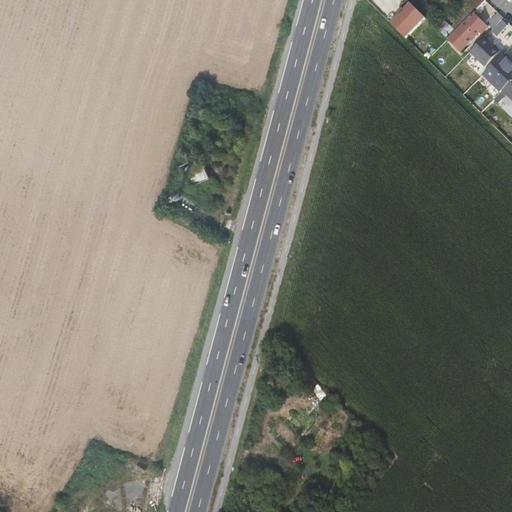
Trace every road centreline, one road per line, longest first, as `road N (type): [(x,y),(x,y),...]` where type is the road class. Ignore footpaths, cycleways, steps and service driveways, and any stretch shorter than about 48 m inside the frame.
road 1 (trunk): [(317,0),(180,511)]
road 2 (trunk): [(198,511),(334,0)]
